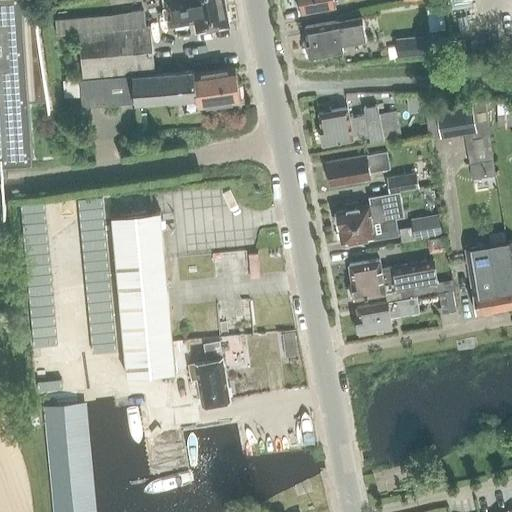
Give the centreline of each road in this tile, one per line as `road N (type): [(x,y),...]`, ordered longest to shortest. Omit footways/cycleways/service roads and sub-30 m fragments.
road 1 (unclassified): [(269,87),(425,86),(469,329)]
road 2 (unclassified): [(0,191),(281,142)]
road 3 (unclassified): [(323,355),(281,142)]
road 4 (unclassified): [(354,511),(323,355)]
road 5 (unclassified): [(323,355),(469,329)]
road 6 (unclassified): [(367,511),(511,478)]
